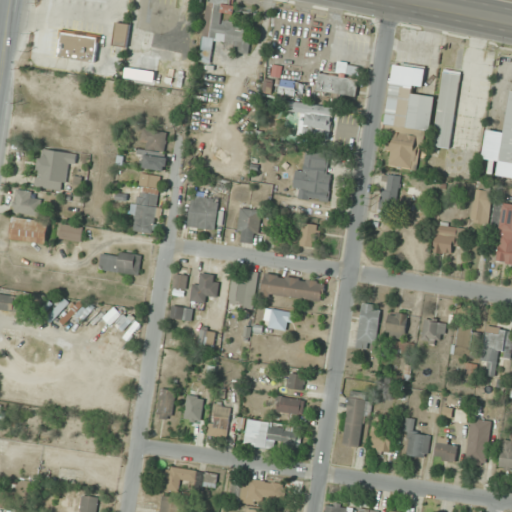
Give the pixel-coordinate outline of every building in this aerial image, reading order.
[(109,0),(53,0),(54,2),(108,10),(109,0)] [(249,54),(253,23),(232,20),(234,0),(207,0),(199,62),(213,63),(215,50),(249,54)] [(131,25),(117,22),(113,45),(127,47),(131,25)] [(100,35),(60,30),(57,57),(97,62),(100,35)] [(184,39),(171,37),(165,73),(178,75),(184,39)] [(423,171),(433,94),(423,92),(426,69),(394,64),(385,132),(393,133),(389,166),(423,171)] [(461,72),(443,69),(432,157),(441,159),(443,148),(452,149),(461,72)] [(358,76),(319,76),(319,95),(358,95),(358,76)] [(295,94),(295,83),(282,83),(282,94),(295,94)] [(511,90),(510,90),(497,175),(511,177),(511,90)] [(297,135),(330,140),(335,107),(289,101),(287,112),(300,114),(297,135)] [(164,153),(169,133),(150,128),(145,148),(164,153)] [(35,186),(64,190),(68,163),(76,164),(78,153),(41,148),(35,186)] [(328,201),(333,153),(307,150),(305,171),(296,170),(294,187),(302,188),(300,198),(328,201)] [(167,169),(167,154),(144,154),(144,169),(167,169)] [(162,176),(142,173),(140,186),(160,189),(162,176)] [(399,211),(399,175),(382,175),(382,211),(399,211)] [(487,225),(495,192),(478,188),(470,221),(487,225)] [(41,215),(42,198),(33,198),(34,191),(16,190),(15,214),(41,215)] [(158,194),(139,192),(135,231),(155,233),(158,194)] [(220,197),(193,195),(189,226),(216,229),(220,197)] [(237,240),(256,244),(263,206),(244,203),(237,240)] [(511,204),(503,203),(498,261),(511,262),(511,204)] [(45,244),(49,222),(14,217),(11,238),(45,244)] [(318,247),(319,225),(301,223),(299,246),(318,247)] [(82,242),(84,227),(62,224),(60,239),(82,242)] [(465,227),(439,224),(435,252),(453,254),(454,245),(463,247),(465,227)] [(100,269),(140,275),(142,255),(102,250),(100,269)] [(254,307),(259,272),(250,271),(248,281),(233,279),(229,303),(254,307)] [(193,283),(192,301),(207,302),(208,295),(218,296),(219,274),(202,273),(201,283),(193,283)] [(326,281),(265,273),(263,293),(324,301),(326,281)] [(187,290),(188,275),(176,274),(175,289),(187,290)] [(0,309),(19,312),(21,297),(0,293),(0,309)] [(74,318),(82,324),(95,307),(87,301),(74,318)] [(357,348),(376,350),(382,305),(363,303),(357,348)] [(193,308),(172,305),(171,318),(192,321),(193,308)] [(267,329),(292,329),(292,311),(267,311),(267,329)] [(448,323),(427,318),(421,340),(442,345),(448,323)] [(454,355),(477,358),(482,327),(459,324),(454,355)] [(497,377),(501,356),(509,358),(511,340),(511,329),(488,325),(482,361),(489,362),(487,375),(497,377)] [(213,347),(216,332),(203,330),(200,344),(213,347)] [(303,391),(306,375),(290,372),(287,388),(303,391)] [(177,391),(162,388),(156,417),(171,420),(177,391)] [(344,446),(362,448),(368,393),(350,391),(344,446)] [(303,415),(306,400),(279,395),(276,410),(303,415)] [(211,436),(229,437),(230,404),(212,403),(211,436)] [(374,450),(394,450),(394,414),(374,414),(374,450)] [(415,418),(405,417),(404,434),(411,434),(409,456),(428,457),(430,432),(414,430),(415,418)] [(295,426),(248,419),(244,444),(299,452),(302,434),(294,433),(295,426)] [(492,421),(472,419),(467,462),(486,465),(492,421)] [(435,457),(455,461),(459,441),(439,437),(435,457)] [(180,490),(182,480),(196,482),(195,491),(205,492),(206,483),(217,484),(218,473),(169,467),(166,489),(180,490)] [(249,486),(232,484),(230,498),(285,502),(286,483),(249,480),(249,486)] [(98,511),(99,496),(81,496),(80,511),(98,511)] [(160,511),(188,511),(190,499),(162,496),(160,511)] [(326,511),(348,511),(350,506),(328,503),(326,511)]
